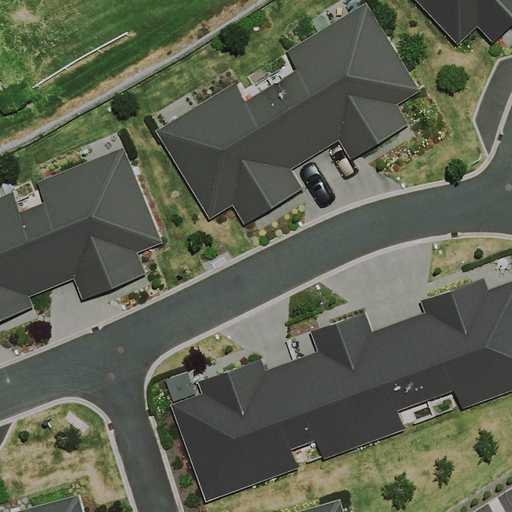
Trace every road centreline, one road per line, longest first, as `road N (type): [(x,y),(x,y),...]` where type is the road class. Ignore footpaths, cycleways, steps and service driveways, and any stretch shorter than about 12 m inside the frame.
road 1 (residential): [(485,207),(417,208),(272,270),(135,369)]
road 2 (residential): [(173,511),(135,369)]
road 3 (residential): [(135,369),(0,420)]
